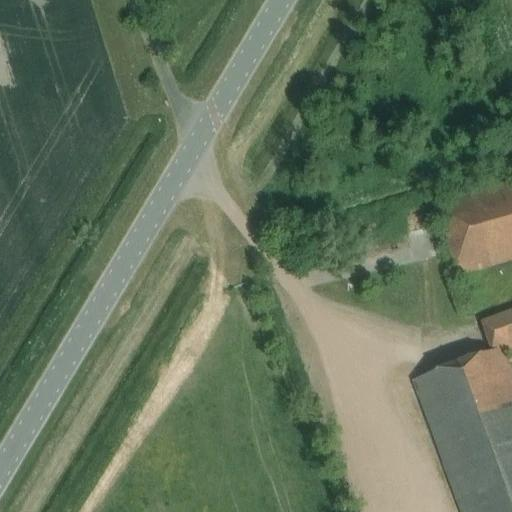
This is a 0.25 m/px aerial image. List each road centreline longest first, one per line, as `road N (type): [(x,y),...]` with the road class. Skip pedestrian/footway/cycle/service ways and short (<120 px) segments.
road 1 (unclassified): [(0,469),(280,0)]
road 2 (track): [(366,511),(328,406),(319,324)]
